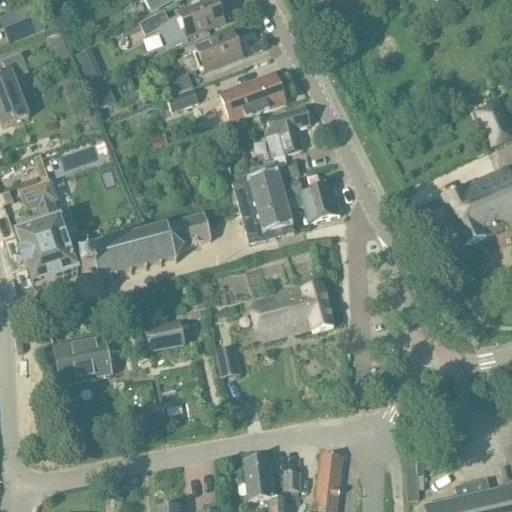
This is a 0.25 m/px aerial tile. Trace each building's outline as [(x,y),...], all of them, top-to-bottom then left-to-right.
[(142,0),(152,17),(182,0),(142,0)] [(165,30),(159,33),(166,49),(186,41),(223,26),(214,4),(177,18),(168,24),(170,27),(165,30)] [(44,34),(34,8),(22,13),(26,24),(4,32),(10,47),(44,34)] [(164,15),(138,27),(144,40),(159,33),(165,30),(170,27),(168,24),(164,15)] [(241,61),(232,38),(195,53),(204,76),(241,61)] [(89,54),(75,59),(80,70),(93,65),(89,54)] [(0,64),(5,77),(0,78),(0,127),(2,132),(28,121),(13,83),(28,77),(20,56),(0,64)] [(285,109),(274,77),(219,96),(231,129),(285,109)] [(164,86),(169,99),(192,91),(187,78),(164,86)] [(89,93),(97,112),(107,108),(101,93),(107,91),(105,86),(89,93)] [(198,108),(193,93),(165,103),(171,118),(198,108)] [(511,140),(497,108),(477,117),(492,150),(511,141),(511,140)] [(309,129),(305,112),(259,124),(264,142),(266,142),(271,163),(302,154),(296,132),(309,129)] [(249,174),(252,183),(232,189),(248,249),(264,245),(264,246),(294,237),(277,176),(276,177),(273,167),(249,174)] [(296,168),(280,172),(284,185),(299,181),(296,168)] [(511,179),(511,180),(508,173),(442,201),(463,251),(487,241),(511,230),(511,179)] [(299,182),(281,187),(286,202),(303,197),(299,182)] [(36,214),(42,230),(14,239),(20,257),(18,258),(23,273),(25,272),(32,291),(51,284),(52,286),(79,277),(78,274),(77,275),(60,227),(61,226),(60,223),(59,224),(54,207),(56,206),(50,188),(18,199),(25,218),(36,214)] [(332,190),(300,199),(308,227),(339,219),(332,190)] [(118,242),(108,245),(105,246),(105,244),(103,244),(103,246),(91,250),(90,247),(88,248),(91,260),(78,263),(81,277),(95,274),(98,286),(100,285),(99,283),(112,280),(112,282),(115,281),(114,279),(127,276),(127,278),(129,278),(129,275),(141,272),(142,274),(144,274),(143,272),(156,268),(157,270),(159,270),(158,268),(174,264),(176,266),(177,264),(176,262),(183,250),(184,252),(211,245),(204,219),(177,226),(180,238),(168,230),(168,228),(166,228),(166,230),(150,234),(149,232),(147,233),(147,235),(135,238),(134,236),(132,237),(133,239),(120,242),(120,240),(117,240),(118,242)] [(254,305),(258,321),(264,344),(311,333),(312,337),(332,332),(321,288),(254,305)] [(148,359),(184,352),(178,327),(142,334),(148,359)] [(118,338),(101,341),(53,352),(61,390),(109,380),(106,363),(111,362),(110,356),(121,354),(118,338)] [(219,383),(240,379),(234,350),(213,355),(219,383)] [(383,377),(361,381),(364,396),(385,392),(383,377)] [(423,510),(423,511),(511,511),(511,450),(507,452),(511,475),(511,489),(484,496),(483,496),(480,486),(449,493),(451,504),(423,510)] [(404,455),(407,506),(418,506),(415,454),(404,455)] [(337,511),(344,461),(319,458),(312,511),(337,511)] [(273,503),(268,463),(243,466),(247,506),(273,503)] [(282,496),(300,496),(300,477),(283,477),(282,496)] [(286,511),(286,502),(268,504),(268,511),(286,511)]
